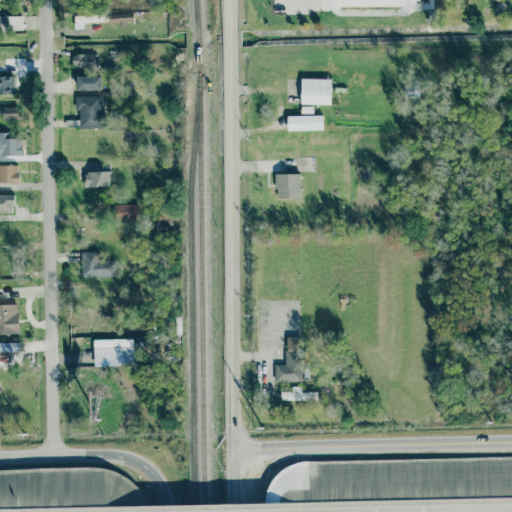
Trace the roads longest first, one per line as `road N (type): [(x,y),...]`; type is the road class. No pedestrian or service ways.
road 1 (tertiary): [(228,511),(224,0)]
road 2 (residential): [(51,381),(42,0)]
road 3 (tertiary): [(511,443),(228,454)]
